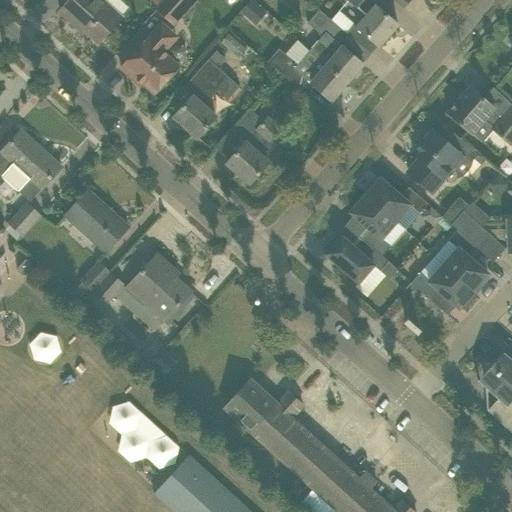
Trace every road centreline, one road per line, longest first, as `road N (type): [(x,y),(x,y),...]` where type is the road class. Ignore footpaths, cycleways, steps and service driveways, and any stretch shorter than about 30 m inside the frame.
road 1 (residential): [(256,268),(499,0)]
road 2 (residential): [(256,268),(0,25)]
road 3 (residential): [(405,410),(256,268)]
road 4 (residential): [(511,298),(405,410)]
road 5 (residential): [(511,500),(405,410)]
